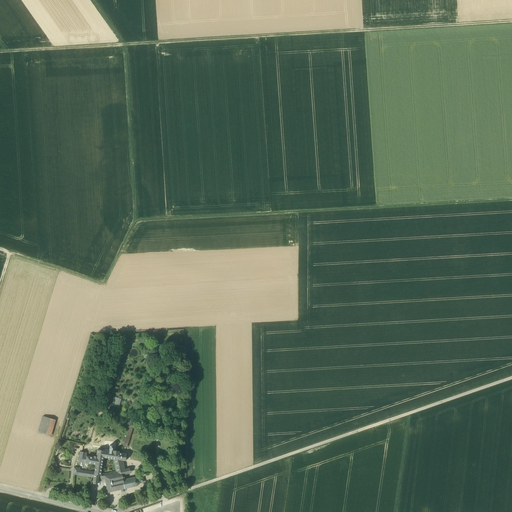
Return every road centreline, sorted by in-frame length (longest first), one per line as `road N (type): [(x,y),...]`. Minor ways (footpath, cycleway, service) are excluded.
road 1 (track): [(511,199),(133,221),(103,285),(9,252)]
road 2 (track): [(511,21),(0,52)]
road 3 (track): [(125,511),(511,377)]
road 4 (track): [(133,221),(122,44)]
